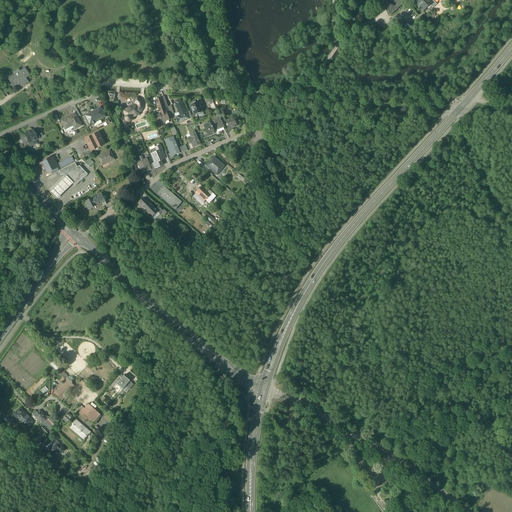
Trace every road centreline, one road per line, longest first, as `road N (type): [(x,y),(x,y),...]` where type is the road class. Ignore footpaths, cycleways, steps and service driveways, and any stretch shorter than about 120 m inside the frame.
road 1 (residential): [(0,134),(105,84),(466,101)]
road 2 (primary): [(263,389),(320,267),(466,101)]
road 3 (secondary): [(81,237),(263,389)]
road 4 (residential): [(81,237),(174,164),(248,132),(262,137)]
road 5 (track): [(381,0),(382,16),(347,33),(301,96)]
road 6 (secondary): [(0,337),(75,231)]
road 7 (primary): [(250,511),(263,389)]
road 8 (track): [(19,310),(35,328),(91,339),(121,367)]
